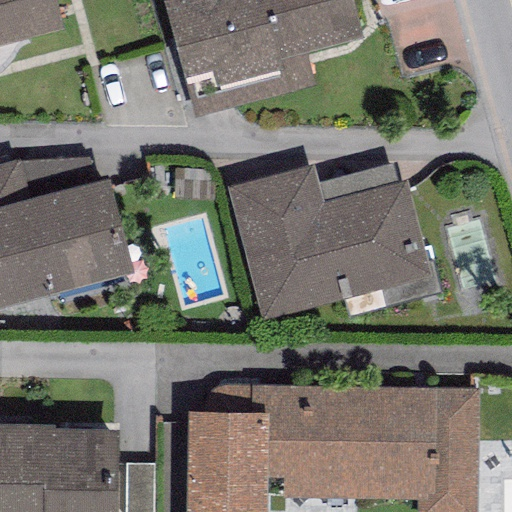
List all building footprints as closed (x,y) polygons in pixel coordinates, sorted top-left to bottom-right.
[(52,0),(0,0),(0,53),(62,37),(52,0)] [(349,0),(189,0),(163,7),(194,121),(315,88),(307,60),(362,45),(349,0)] [(0,168),(0,216),(31,208),(19,164),(0,168)] [(313,170),(228,192),(262,325),(431,282),(406,187),(323,208),(313,170)] [(31,208),(0,216),(0,314),(132,280),(108,188),(31,208)] [(202,413),(187,413),(185,511),(264,511),(266,482),(283,482),(283,500),(416,502),(415,511),(477,511),(478,392),(230,389),(222,390),(215,392),(208,398),(203,406),(202,413)] [(0,511),(45,511),(47,437),(0,435),(0,511)] [(47,437),(45,511),(117,511),(119,438),(47,437)]
